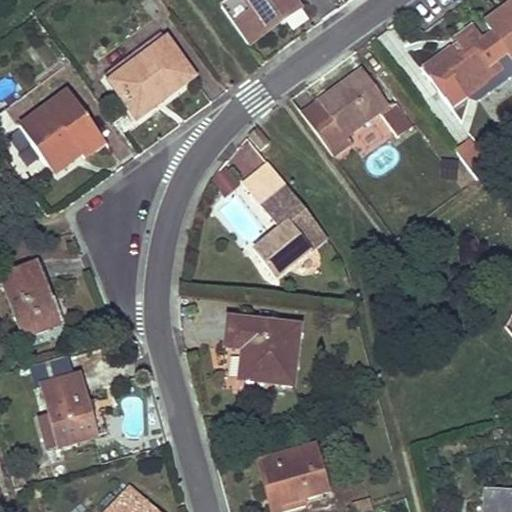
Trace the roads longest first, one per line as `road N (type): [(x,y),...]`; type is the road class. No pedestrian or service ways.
road 1 (residential): [(158,334),(119,286),(118,230),(145,178),(206,146)]
road 2 (residential): [(206,146),(260,95),(392,0)]
road 3 (residential): [(158,334),(168,225),(206,146)]
road 4 (residential): [(208,511),(158,334)]
